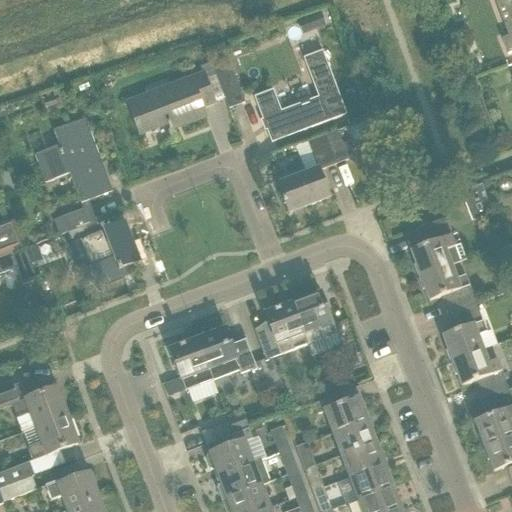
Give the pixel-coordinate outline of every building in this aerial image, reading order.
[(511,0),(493,0),(507,37),(501,38),(508,55),(511,53),(511,0)] [(271,144),(346,116),(322,52),(302,59),(317,99),(307,102),(306,100),(299,103),(300,105),(281,112),(273,91),(254,98),(263,121),(266,120),(269,129),(266,130),(271,144)] [(228,109),(245,103),(230,65),(214,71),(228,109)] [(201,108),(213,103),(203,75),(128,103),(140,134),(167,124),(169,130),(172,129),(169,123),(178,120),(180,126),(204,117),(201,108)] [(101,176),(105,175),(85,120),(53,132),(59,146),(34,156),(45,184),(69,175),(82,210),(62,217),(67,233),(75,230),(96,222),(88,202),(107,195),(101,176)] [(318,172),(348,161),(337,131),(307,143),(318,171),(295,179),(294,176),(277,182),(289,214),(328,199),(318,172)] [(486,197),(482,186),(463,193),(467,204),(486,197)] [(62,217),(53,220),(59,236),(67,233),(62,217)] [(12,220),(0,224),(0,257),(23,249),(12,220)] [(415,230),(415,231),(418,230),(424,247),(410,252),(415,265),(413,265),(418,278),(420,277),(465,260),(459,246),(454,248),(444,220),(415,230)] [(124,225),(100,234),(96,222),(75,230),(79,241),(68,246),(85,291),(134,272),(131,267),(139,264),(124,225)] [(22,286),(35,281),(23,250),(0,258),(0,275),(15,269),(22,286)] [(465,260),(420,277),(418,278),(423,290),(424,289),(429,303),(443,297),(450,315),(476,305),(465,276),(457,279),(452,266),(465,261),(465,260)] [(308,345),(335,335),(320,294),(293,304),(308,345)] [(272,359),(308,345),(293,304),(265,315),(269,326),(255,332),(255,331),(254,331),(265,361),(261,363),(272,392),(283,388),(272,359)] [(487,333),(476,305),(450,315),(456,332),(442,337),(447,350),(446,351),(450,363),(484,350),(478,336),(487,333)] [(245,341),(231,347),(224,330),(199,340),(214,381),(238,372),(240,375),(250,372),(259,397),(272,392),(261,363),(254,365),(245,341)] [(185,392),(214,381),(199,340),(170,350),(185,392)] [(475,383),(482,400),(508,390),(498,361),(489,365),(484,350),(450,363),(455,375),(456,375),(461,388),(475,383)] [(328,400),(355,389),(351,377),(324,387),(328,400)] [(178,379),(164,385),(168,395),(182,389),(178,379)] [(15,390),(0,395),(0,410),(10,407),(14,419),(15,418),(21,434),(23,434),(35,429),(67,417),(56,389),(37,396),(20,403),(15,390)] [(328,400),(313,405),(317,415),(322,413),(330,436),(368,422),(355,389),(328,400)] [(511,419),(511,399),(508,390),(482,400),(488,417),(475,422),(479,434),(477,435),(482,447),(511,435),(511,425),(510,420),(511,419)] [(243,415),(229,421),(234,435),(248,430),(243,415)] [(31,463),(77,445),(67,417),(35,429),(40,443),(25,449),(31,463)] [(339,458),(376,444),(368,422),(330,436),(339,458)] [(213,443),(232,436),(227,424),(201,434),(206,446),(213,443)] [(278,456),(289,451),(281,428),(269,432),(278,456)] [(245,444),(253,441),(248,430),(234,435),(232,436),(213,443),(217,452),(207,456),(205,459),(209,470),(212,471),(215,470),(218,478),(261,462),(253,465),(245,444)] [(494,473),(505,469),(508,468),(511,479),(511,484),(511,485),(511,486),(511,485),(511,435),(482,447),(487,459),(488,459),(494,473)] [(306,443),(294,448),(294,449),(303,472),(314,467),(306,445),(306,443)] [(347,480),(384,467),(376,444),(339,458),(347,480)] [(286,478),(297,474),(289,451),(278,456),(286,478)] [(221,502),(261,487),(269,484),(261,462),(218,478),(221,485),(218,486),(217,489),(222,501),(221,501),(221,502)] [(0,489),(32,477),(28,464),(0,474),(0,489)] [(311,494),(323,489),(314,467),(303,472),(311,494)] [(355,502),(393,488),(384,467),(347,480),(355,502)] [(294,500),(306,496),(297,474),(286,478),(294,500)] [(66,511),(98,500),(88,475),(66,483),(64,480),(45,487),(50,501),(60,497),(66,511)] [(3,502),(37,490),(32,477),(0,489),(0,495),(3,505),(4,505),(3,502)] [(262,511),(270,509),(261,487),(221,502),(221,503),(222,502),(225,511),(262,511)] [(359,511),(397,511),(401,511),(393,488),(355,502),(359,511)] [(317,511),(329,511),(331,511),(323,489),(311,494),(317,511)] [(298,511),(311,511),(306,496),(294,500),(298,511)] [(102,511),(98,500),(66,511),(65,511),(102,511)]
